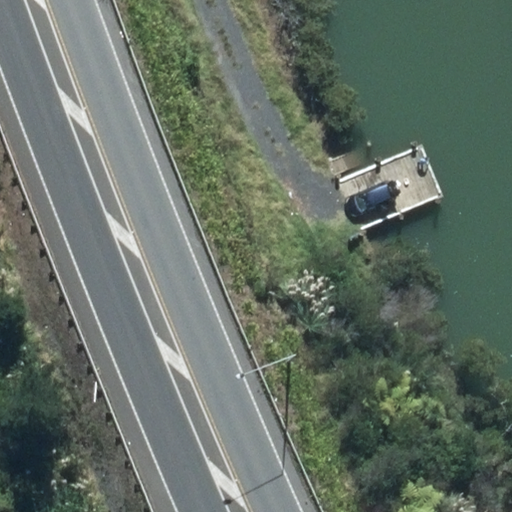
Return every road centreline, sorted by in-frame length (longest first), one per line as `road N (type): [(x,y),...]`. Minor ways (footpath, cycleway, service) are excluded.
road 1 (primary): [(33,0),(234,511)]
road 2 (track): [(211,0),(284,173),(324,212),(368,205),(420,181)]
